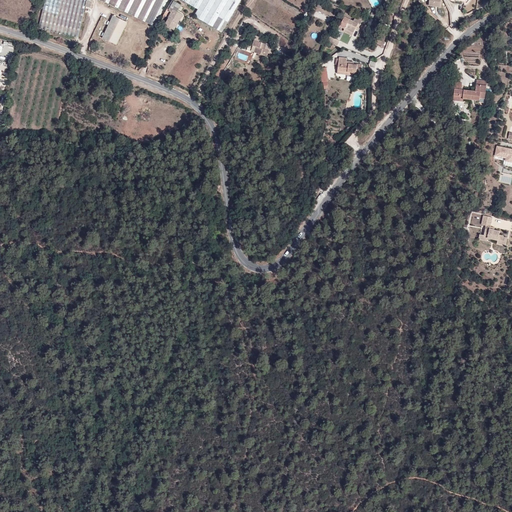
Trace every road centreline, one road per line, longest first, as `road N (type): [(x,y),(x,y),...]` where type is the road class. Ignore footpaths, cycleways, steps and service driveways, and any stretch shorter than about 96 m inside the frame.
road 1 (tertiary): [(0,30),(168,89),(203,111),(232,239),(251,271),(287,256),(365,155)]
road 2 (tertiary): [(365,155),(465,33),(511,4)]
road 3 (track): [(349,511),(371,489),(412,477),(507,511)]
road 4 (residential): [(365,155),(355,137),(373,115),(377,78),(406,0)]
